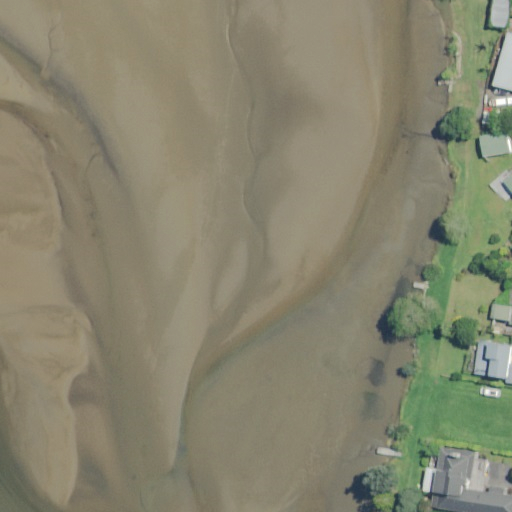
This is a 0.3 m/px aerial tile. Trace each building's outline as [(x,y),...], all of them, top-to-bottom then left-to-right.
[(511,11),(501,9),(499,23),(509,25),(511,11)] [(511,35),(497,85),(511,89),(511,35)] [(511,153),(511,143),(510,133),(481,137),(484,158),(511,153)] [(511,172),(510,174),(507,171),(491,185),(507,202),(511,197),(511,172)] [(511,306),(495,304),(493,319),(511,321),(511,306)] [(511,345),(481,343),(478,375),(511,378),(511,345)] [(511,511),(511,496),(484,492),(489,460),(478,458),(478,453),(444,448),(442,456),(432,455),(426,492),(438,494),(435,509),(457,511),(511,511)]
